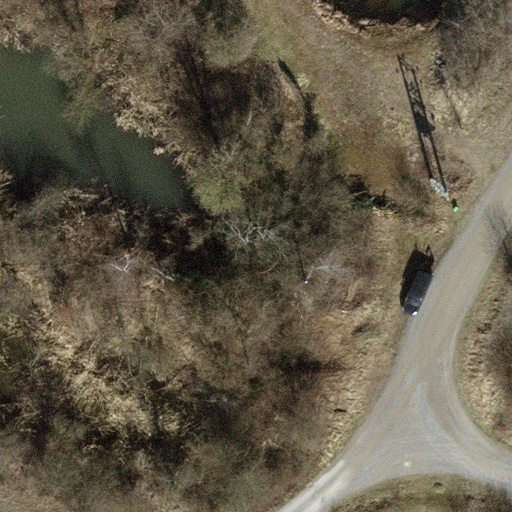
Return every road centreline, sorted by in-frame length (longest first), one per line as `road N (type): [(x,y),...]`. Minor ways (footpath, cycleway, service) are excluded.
road 1 (unclassified): [(511,182),(446,305),(398,439)]
road 2 (track): [(511,472),(398,439),(294,511)]
